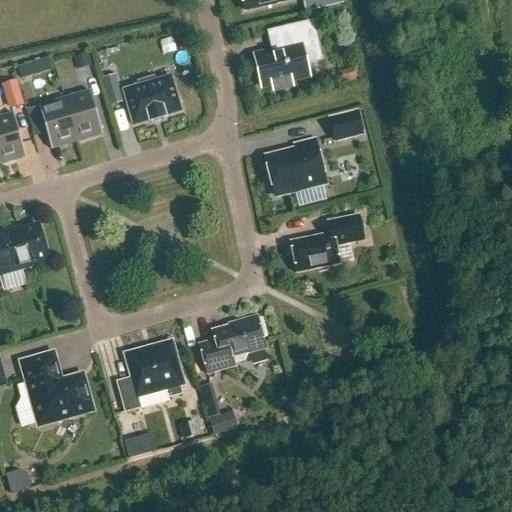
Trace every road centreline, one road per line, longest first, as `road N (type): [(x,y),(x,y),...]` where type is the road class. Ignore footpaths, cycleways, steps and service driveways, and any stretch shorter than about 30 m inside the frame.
road 1 (residential): [(220,149),(253,287),(95,331),(58,188)]
road 2 (residential): [(220,149),(58,188)]
road 3 (residential): [(201,0),(225,96),(220,149)]
